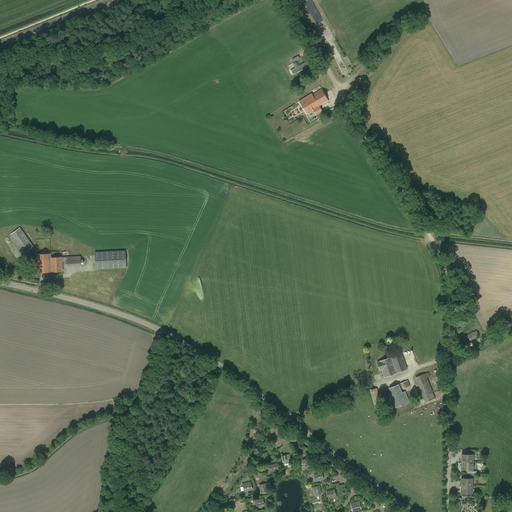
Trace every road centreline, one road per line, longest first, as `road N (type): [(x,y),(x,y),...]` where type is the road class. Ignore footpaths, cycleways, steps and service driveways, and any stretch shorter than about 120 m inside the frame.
road 1 (tertiary): [(413,511),(197,350),(133,318),(0,283)]
road 2 (unclassified): [(446,511),(446,269),(427,231)]
road 3 (track): [(304,23),(352,116),(427,231)]
road 4 (unknown): [(290,419),(447,364)]
